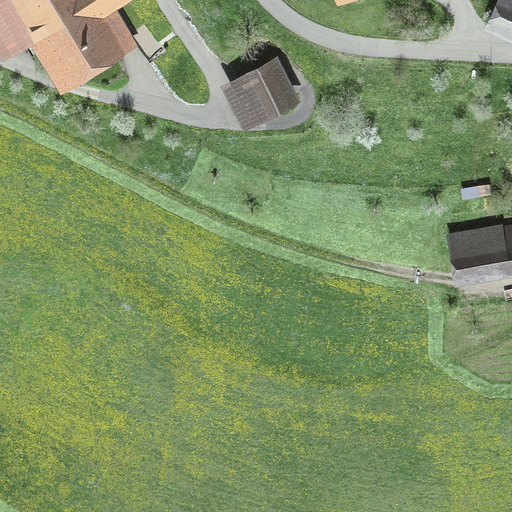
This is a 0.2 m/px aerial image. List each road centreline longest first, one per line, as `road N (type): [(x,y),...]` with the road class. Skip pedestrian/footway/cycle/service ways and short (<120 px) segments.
road 1 (track): [(0,104),(233,225),(426,281),(511,281)]
road 2 (track): [(164,0),(224,97),(216,113),(200,119),(146,102),(128,55)]
road 3 (unclassified): [(267,0),(330,39),(511,55)]
road 4 (track): [(0,57),(100,95),(146,102)]
road 5 (track): [(216,113),(235,127),(295,121),(307,106),(289,71)]
